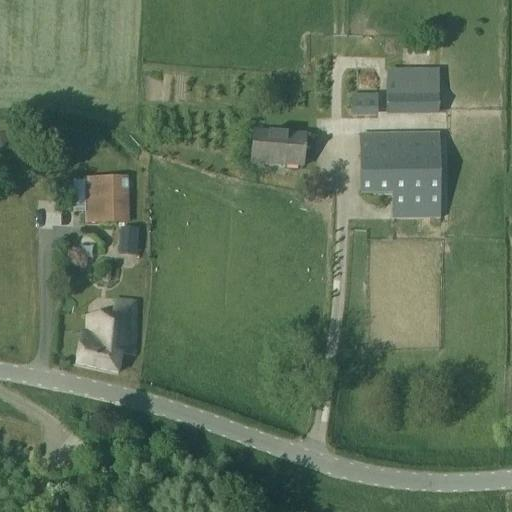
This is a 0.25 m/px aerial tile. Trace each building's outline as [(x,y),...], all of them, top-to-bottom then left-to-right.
[(439,71),(387,71),(387,98),(387,118),(440,117),(440,112),(439,98),(439,71)] [(377,95),(352,95),(352,118),(378,118),(377,95)] [(253,132),(251,164),(303,168),(305,136),(253,132)] [(439,134),(359,135),(359,197),(391,197),(392,220),(440,220),(439,134)] [(7,136),(0,137),(0,158),(10,157),(7,136)] [(128,224),(127,180),(86,181),(87,225),(128,224)] [(120,229),(119,248),(137,249),(138,230),(120,229)] [(80,334),(76,366),(118,374),(121,355),(135,357),(135,302),(115,301),(113,321),(88,317),(85,335),(80,334)]
